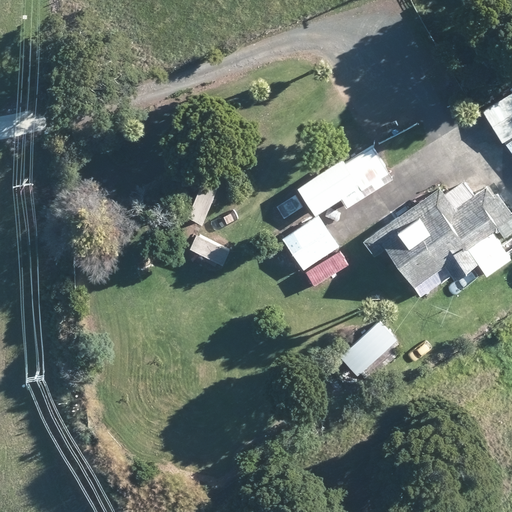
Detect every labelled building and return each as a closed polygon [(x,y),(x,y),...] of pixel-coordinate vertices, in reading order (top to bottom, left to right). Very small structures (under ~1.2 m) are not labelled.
[(470,42),(485,68),(498,61),(483,35),(470,42)] [(496,132),(503,143),(511,138),(511,139),(511,92),(473,117),(484,140),(496,132)] [(390,173),(375,151),(371,144),(344,162),(342,160),(298,188),(315,216),(343,198),(345,201),(351,197),(349,194),(361,187),(363,190),(390,173)] [(511,230),(511,214),(498,194),(494,196),(487,186),(471,198),(455,209),(449,200),(440,188),(409,209),(395,220),(364,241),(374,257),(387,249),(421,297),(452,275),(456,280),(477,265),(467,250),(499,228),(504,236),(511,230)] [(340,246),(321,219),(318,215),(283,239),(304,271),(340,246)] [(339,251),(306,273),(314,287),(348,264),(339,251)] [(397,342),(381,322),(337,360),(354,379),(397,342)]
